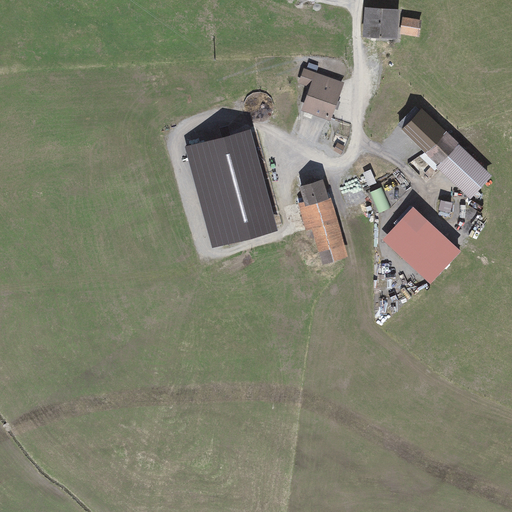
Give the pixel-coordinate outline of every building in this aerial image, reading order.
[(403,10),(369,8),(367,40),(401,42),(403,10)] [(424,20),(405,18),(403,37),(422,39),(424,20)] [(334,122),(347,84),(307,69),(301,86),(313,90),(305,112),(334,122)] [(473,201),(496,177),(420,105),(399,127),(425,152),(420,158),(437,173),(440,170),(473,201)] [(273,232),(250,141),(190,156),(214,247),(273,232)] [(371,169),(364,172),(369,185),(377,182),(371,169)] [(350,258),(329,180),(303,186),(307,203),(300,205),(308,233),(317,230),(326,264),(350,258)] [(378,212),(389,209),(384,187),(373,190),(378,212)] [(442,200),(439,211),(451,215),(454,203),(442,200)] [(466,251),(418,207),(386,241),(434,285),(466,251)]
